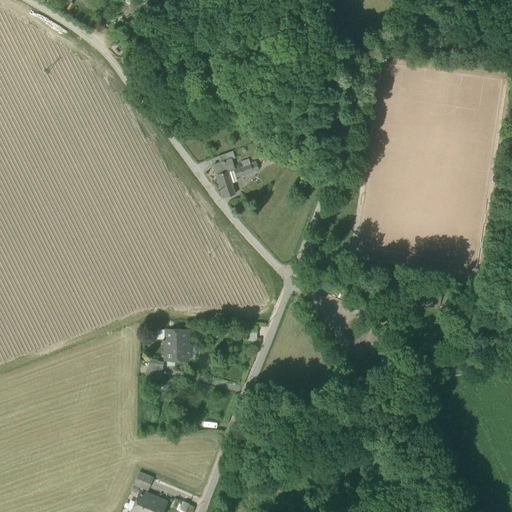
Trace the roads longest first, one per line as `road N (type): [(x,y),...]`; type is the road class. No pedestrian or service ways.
road 1 (unclassified): [(289,279),(102,48),(23,0)]
road 2 (track): [(321,0),(336,157),(289,279)]
road 3 (track): [(411,511),(358,388),(289,279)]
road 4 (residential): [(197,511),(289,279)]
road 5 (track): [(315,320),(392,376),(511,348)]
